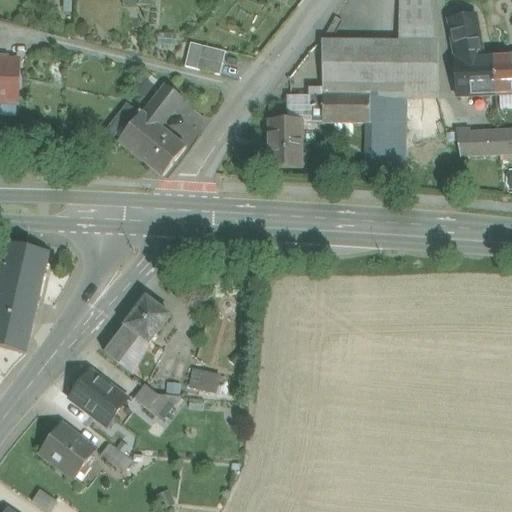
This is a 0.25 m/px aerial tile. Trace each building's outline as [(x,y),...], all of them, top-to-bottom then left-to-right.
[(430,0),(399,0),(398,43),(435,44),(430,0)] [(481,47),(476,18),(448,23),(454,52),(455,52),(457,60),(455,60),(457,99),(495,97),(495,96),(494,59),(493,58),(482,58),(480,47),(481,47)] [(398,43),(321,42),(322,92),(323,96),(370,97),(369,125),(384,125),(383,165),(405,165),(406,100),(437,100),(437,44),(435,44),(398,43)] [(191,45),(186,69),(220,77),(225,54),(191,45)] [(511,58),(494,59),(495,96),(511,95),(511,58)] [(18,61),(0,60),(0,103),(1,103),(17,104),(18,61)] [(157,83),(146,74),(133,90),(144,99),(157,83)] [(165,86),(154,100),(167,110),(172,114),(183,100),(165,86)] [(323,96),(309,96),(309,98),(308,124),(322,124),(322,125),(367,125),(369,125),(370,97),(323,96)] [(309,98),(289,97),(289,123),(302,123),(302,124),(308,124),(309,98)] [(154,100),(142,115),(155,125),(167,110),(154,100)] [(17,104),(1,103),(1,117),(17,118),(17,104)] [(139,116),(127,107),(105,134),(162,179),(186,149),(160,129),(155,125),(142,115),(141,114),(139,116)] [(167,110),(155,125),(160,129),(172,114),(167,110)] [(289,123),(268,123),(268,169),(302,170),(302,124),(302,123),(289,123)] [(369,125),(367,125),(366,165),(383,165),(384,125),(369,125)] [(469,132),(456,132),(460,157),(470,157),(469,136),(469,132)] [(511,134),(499,135),(500,155),(511,154),(511,134)] [(469,136),(470,157),(490,156),(488,135),(469,136)] [(499,135),(488,135),(490,156),(500,155),(499,135)] [(49,254),(15,246),(7,244),(1,274),(0,277),(0,278),(41,290),(49,254)] [(41,290),(0,278),(0,349),(26,356),(41,290)] [(169,318),(146,300),(104,355),(117,365),(137,337),(148,346),(149,345),(169,318)] [(148,346),(137,337),(117,365),(133,378),(145,387),(166,359),(149,345),(148,346)] [(128,402),(90,374),(70,400),(93,418),(108,429),(128,402)] [(217,378),(193,376),(192,389),(216,391),(217,378)] [(173,409),(145,387),(134,401),(162,423),(173,409)] [(93,418),(85,428),(110,446),(118,437),(108,429),(93,418)] [(71,433),(61,426),(39,455),(43,458),(75,482),(97,452),(71,433)] [(127,459),(110,446),(101,458),(124,475),(133,463),(127,459)] [(35,503),(50,511),(52,511),(59,501),(42,491),(35,503)]
